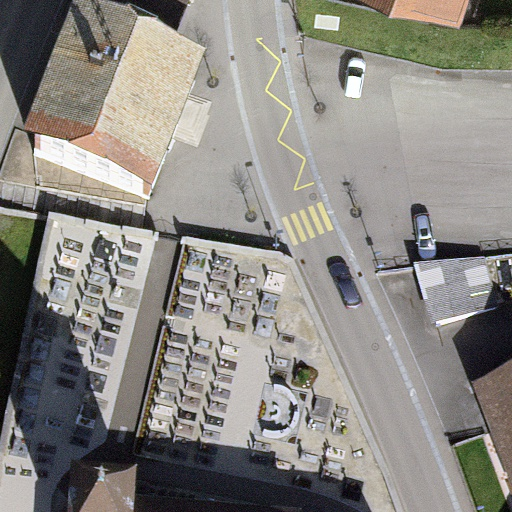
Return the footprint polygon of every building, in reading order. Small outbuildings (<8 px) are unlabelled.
[(72,0),(60,34),(135,60),(156,0),(72,0)] [(410,0),(463,16),(467,0),(410,0)] [(60,34),(20,149),(146,193),(158,161),(176,109),(187,78),(135,60),(60,34)] [(487,272),(423,280),(429,324),(493,316),(487,272)] [(511,396),(485,406),(511,483),(511,396)] [(295,511),(296,511),(83,495),(81,511),(295,511)]
